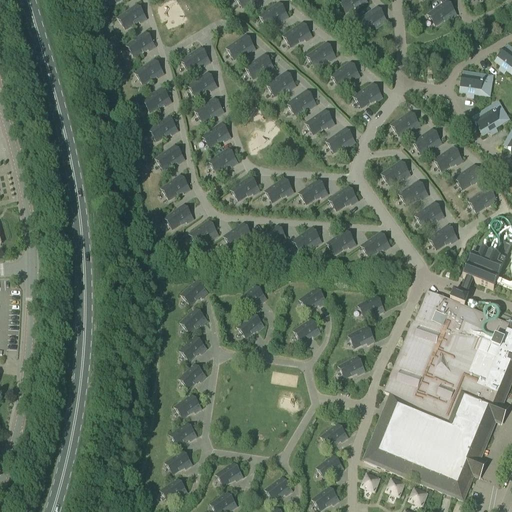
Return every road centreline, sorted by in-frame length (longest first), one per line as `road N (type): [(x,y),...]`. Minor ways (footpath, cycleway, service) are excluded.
road 1 (primary): [(52,511),(80,384),(84,258),(66,140),(26,0)]
road 2 (tertiary): [(0,487),(27,363),(29,268)]
road 3 (tertiary): [(29,268),(29,223),(0,97)]
